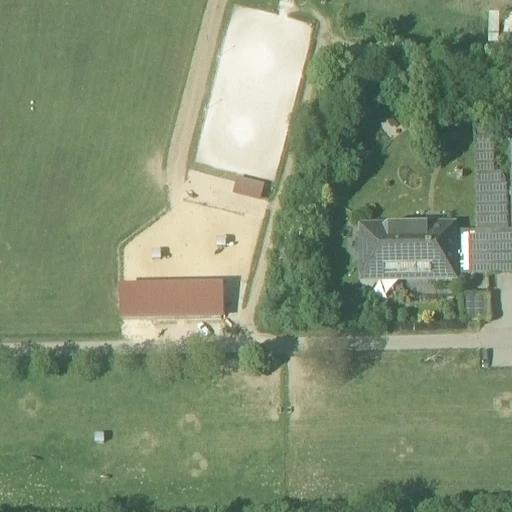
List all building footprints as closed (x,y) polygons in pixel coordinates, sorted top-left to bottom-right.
[(498,132),(474,133),(476,190),(478,190),(479,238),(508,237),(507,191),(501,176),(493,176),(492,147),(498,143),(498,132)] [(452,231),(413,231),(413,236),(386,237),(385,232),(363,232),(364,283),(403,282),(403,277),(428,276),(429,281),(453,281),(453,272),(452,239),(452,231)] [(479,238),(452,239),(453,272),(511,271),(511,237),(508,237),(479,238)] [(121,324),(225,323),(225,289),(121,291),(121,324)] [(489,298),(461,299),(462,323),(489,322),(489,298)]
